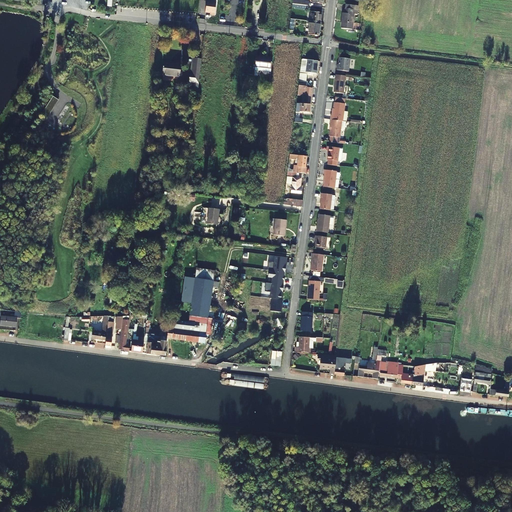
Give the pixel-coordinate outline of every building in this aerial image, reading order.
[(214,18),(216,5),(206,4),(205,15),(210,15),(209,17),(214,18)] [(341,29),(352,30),(353,15),(357,15),(357,10),(355,10),(355,6),(346,5),(345,13),(343,13),(341,29)] [(310,21),(321,22),(322,11),(311,10),(310,21)] [(318,35),(320,35),(321,22),(310,21),(308,34),(316,35),(318,35)] [(319,50),(311,49),(309,58),(318,59),(319,50)] [(271,68),(272,58),(256,56),(254,66),(271,68)] [(337,70),(349,71),(350,59),(339,57),(339,61),(339,62),(339,64),(337,64),(337,70)] [(190,74),(189,83),(194,83),(199,84),(202,60),(194,59),(192,75),(190,74)] [(299,85),(307,86),(308,81),(306,81),(307,76),(306,72),(316,73),(318,61),(305,59),(302,59),(299,85)] [(181,65),(164,63),(163,75),(179,78),(181,65)] [(334,92),(344,93),(346,76),(336,74),(334,92)] [(298,95),(305,96),(305,104),(310,104),(311,104),(313,88),(307,87),(307,86),(299,85),(298,95)] [(42,114),(48,118),(59,101),(53,97),(42,114)] [(333,115),(331,115),(331,119),(342,121),(343,121),(344,111),(345,103),(344,103),(345,98),(335,97),(335,102),(334,102),(333,115)] [(296,111),(309,112),(310,104),(305,104),(300,103),(297,103),(296,111)] [(330,136),(340,137),(341,129),(344,130),(345,129),(346,121),(343,121),(342,121),(331,119),(331,123),(330,136)] [(338,160),(340,147),(327,146),(327,150),(329,150),(328,159),(338,160)] [(289,159),(298,160),(297,172),(306,174),(307,170),(305,169),(305,168),(307,156),(306,156),(299,155),(290,154),(289,159)] [(324,186),(335,187),(336,171),(324,169),(324,174),(325,174),(324,186)] [(301,178),(295,177),(288,176),(287,188),(291,188),(290,192),(300,193),(300,189),(301,178)] [(320,209),(330,210),(332,193),(321,191),(321,195),(321,196),(320,209)] [(217,225),(220,210),(209,209),(207,223),(217,225)] [(316,230),(328,232),(330,215),(319,214),(317,226),(316,226),(316,230)] [(287,220),(275,219),(273,235),(285,236),(287,220)] [(315,246),(326,247),(327,236),(315,235),(315,239),(316,239),(315,246)] [(312,270),(322,271),(324,254),(313,253),(312,270)] [(286,258),(275,256),(274,262),(268,262),(267,270),(269,271),(284,273),(285,273),(286,266),(285,266),(286,258)] [(197,269),(189,322),(175,320),(172,339),(205,343),(206,334),(216,335),(217,325),(208,324),(215,271),(197,269)] [(272,278),(272,284),(283,285),(284,273),(269,271),(268,277),(272,278)] [(307,299),(319,300),(320,281),(310,281),(309,295),(308,295),(307,299)] [(272,284),(266,283),(265,292),(271,292),(270,298),(281,300),(282,292),(283,292),(283,285),(272,284)] [(17,318),(21,318),(22,311),(0,309),(0,310),(0,325),(16,327),(17,318)] [(301,331),(312,332),(313,313),(302,312),(301,331)] [(362,315),(361,330),(373,330),(374,315),(362,315)] [(93,332),(92,338),(106,340),(110,316),(105,316),(103,332),(95,331),(95,333),(93,332)] [(111,316),(110,316),(106,340),(105,344),(105,345),(111,346),(111,345),(112,340),(113,326),(114,316),(111,317),(111,316)] [(119,350),(130,351),(130,346),(125,345),(127,331),(127,330),(128,320),(123,319),(120,346),(119,350)] [(153,340),(157,341),(158,337),(154,337),(154,335),(149,334),(149,328),(150,328),(151,321),(147,320),(144,337),(147,338),(148,338),(150,338),(150,340),(153,340)] [(299,347),(297,347),(296,347),(295,351),(308,352),(309,338),(300,337),(300,343),(299,347)] [(151,354),(151,350),(157,350),(157,348),(152,347),(153,340),(150,340),(150,338),(148,338),(146,354),(151,354)] [(319,346),(322,346),(322,338),(311,338),(311,340),(319,341),(319,346)] [(167,342),(157,341),(153,340),(152,347),(157,348),(157,350),(157,355),(164,356),(165,352),(167,342)] [(386,356),(386,353),(377,352),(377,360),(380,361),(380,355),(386,356)] [(330,373),(334,373),(336,357),(318,355),(318,358),(321,358),(320,368),(330,369),(330,373)] [(341,362),(346,363),(347,358),(336,357),(334,374),(343,376),(344,371),(340,371),(341,362)] [(380,363),(378,374),(380,374),(380,376),(397,378),(397,377),(398,365),(399,363),(397,363),(389,362),(388,369),(385,369),(386,366),(385,366),(385,362),(380,361),(380,363)] [(378,379),(378,374),(380,363),(377,362),(376,364),(368,363),(367,366),(359,365),(358,375),(363,376),(364,371),(373,372),(372,378),(378,379)] [(423,386),(425,371),(430,370),(431,364),(415,366),(413,384),(423,386)] [(413,384),(415,366),(406,365),(398,365),(397,377),(402,378),(402,383),(413,384)] [(475,368),(463,365),(460,389),(473,391),(473,386),(464,384),(465,375),(469,376),(469,373),(474,374),(475,368)] [(507,377),(505,391),(491,389),(490,395),(508,397),(508,396),(510,383),(511,378),(507,377)]
